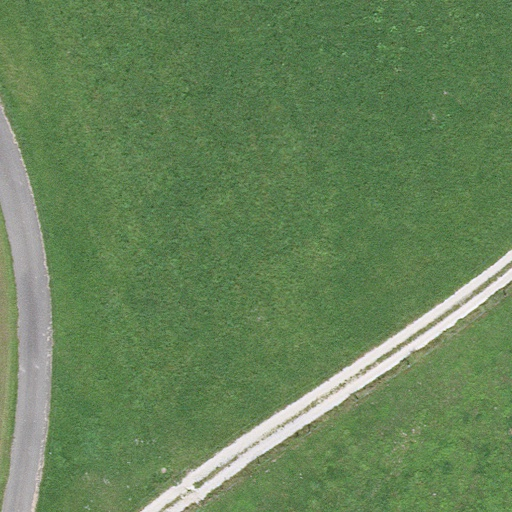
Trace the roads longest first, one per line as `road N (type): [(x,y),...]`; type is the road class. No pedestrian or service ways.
road 1 (track): [(155,511),(511,267)]
road 2 (residential): [(16,511),(37,386),(35,270),(0,131)]
